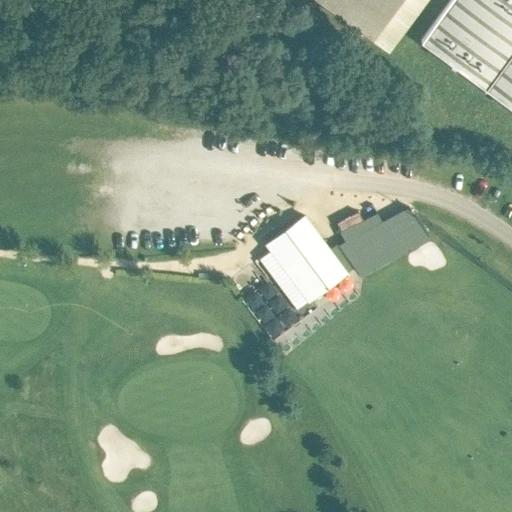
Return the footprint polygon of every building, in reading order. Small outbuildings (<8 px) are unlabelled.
[(321,0),(388,49),(424,0),(321,0)] [(486,86),(511,50),(511,0),(448,0),(421,38),(486,86)] [(511,105),(511,50),(486,86),(511,105)] [(377,213),(355,224),(360,233),(381,221),(377,213)] [(266,243),(308,299),(346,271),(304,215),(266,243)]
